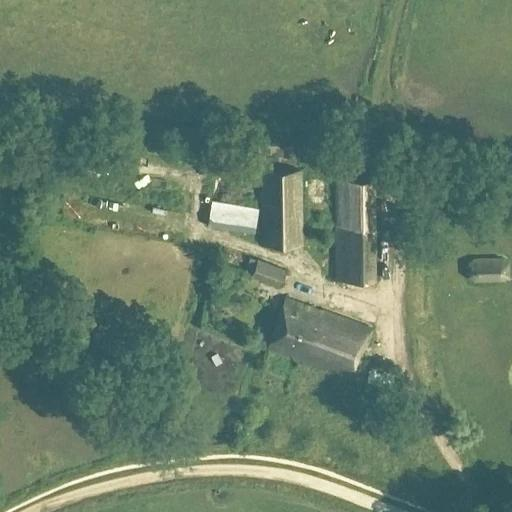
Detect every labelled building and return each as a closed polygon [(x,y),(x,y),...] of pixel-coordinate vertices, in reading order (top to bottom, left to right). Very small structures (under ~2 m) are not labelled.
[(264,245),(302,244),(301,172),(263,172),(264,245)] [(335,280),(377,281),(377,181),(334,180),(335,280)] [(256,235),(259,208),(213,201),(209,227),(256,235)] [(252,277),(258,280),(280,288),(286,272),(265,265),(257,262),(252,277)] [(511,279),(511,263),(467,263),(467,281),(511,279)] [(354,380),(372,331),(288,301),(271,350),(354,380)]
